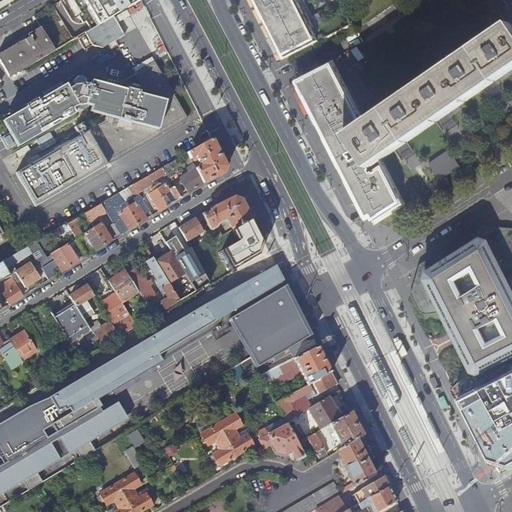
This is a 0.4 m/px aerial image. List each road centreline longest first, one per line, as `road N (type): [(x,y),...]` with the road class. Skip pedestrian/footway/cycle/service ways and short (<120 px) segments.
road 1 (primary): [(366,271),(316,192),(218,0)]
road 2 (residential): [(263,161),(0,321)]
road 3 (primary): [(477,502),(366,271)]
road 4 (primary): [(321,297),(427,511)]
road 5 (primary): [(177,0),(263,161)]
road 6 (tertiary): [(511,175),(366,271)]
road 7 (primary): [(263,161),(321,297)]
